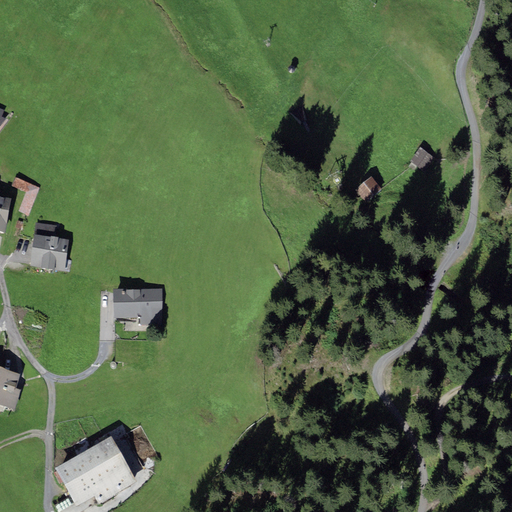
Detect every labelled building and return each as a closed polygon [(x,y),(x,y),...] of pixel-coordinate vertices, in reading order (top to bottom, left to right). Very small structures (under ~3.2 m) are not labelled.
[(420,150),(409,167),(423,176),(434,158),(420,150)] [(29,216),(39,188),(16,178),(12,186),(26,192),(19,212),(29,216)] [(371,178),(356,191),(367,203),(382,190),(371,178)] [(11,198),(0,196),(0,231),(5,233),(11,198)] [(35,222),(34,234),(55,237),(56,225),(35,222)] [(55,237),(34,234),(29,266),(64,271),(69,239),(55,237)] [(162,289),(113,289),(113,318),(140,318),(140,325),(162,325),(162,289)] [(21,389),(16,387),(20,374),(0,367),(0,404),(15,409),(21,389)] [(112,436),(54,467),(75,507),(95,496),(99,504),(137,483),(112,436)]
